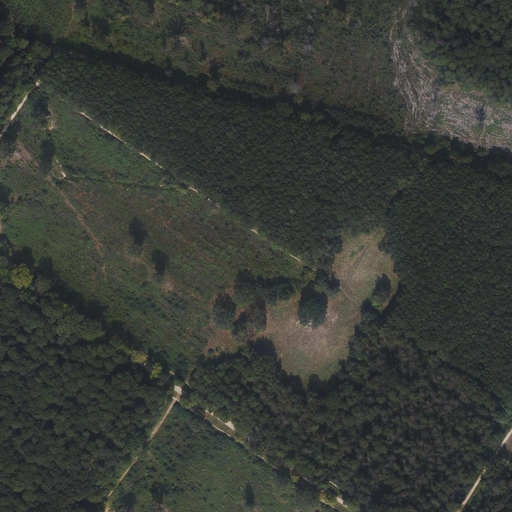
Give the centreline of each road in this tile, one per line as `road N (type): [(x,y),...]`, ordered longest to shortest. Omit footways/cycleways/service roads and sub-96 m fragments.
road 1 (track): [(65,51),(511,178)]
road 2 (track): [(350,511),(0,270)]
